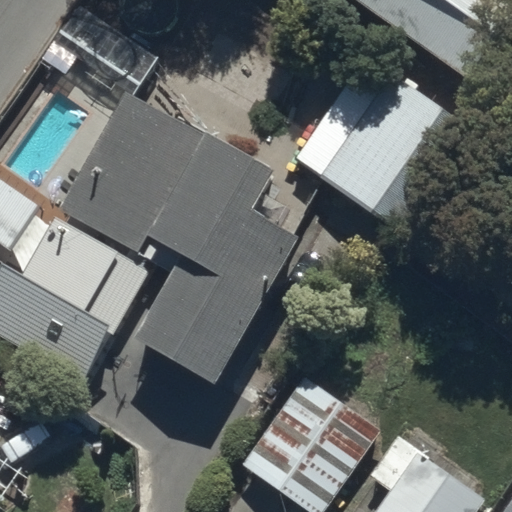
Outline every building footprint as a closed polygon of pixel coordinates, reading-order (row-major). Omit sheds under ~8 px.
[(125,0),(81,0),(58,40),(138,96),(161,62),(109,26),(126,1),(125,0)] [(414,0),(443,20),(457,0),(414,0)] [(272,168),(125,90),(61,210),(173,269),(137,337),(221,382),(298,237),(249,211),(272,168)] [(470,145),(392,90),(322,187),(401,242),(470,145)] [(0,182),(0,248),(17,260),(48,214),(0,182)] [(152,269),(56,217),(23,277),(3,265),(0,269),(0,337),(88,386),(152,269)] [(332,511),(382,439),(305,387),(244,477),(295,511),(332,511)] [(486,511),(488,509),(400,447),(372,487),(391,501),(383,511),(486,511)]
